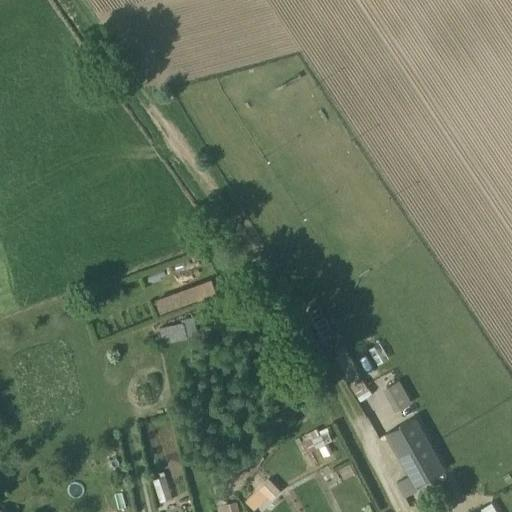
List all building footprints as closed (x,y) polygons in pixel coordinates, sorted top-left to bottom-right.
[(209,262),(178,276),(182,286),(154,298),(162,315),(221,289),(209,262)] [(357,399),(359,402),(368,397),(366,394),(368,393),(361,379),(359,380),(358,378),(359,377),(349,358),(348,358),(342,348),(333,352),(342,370),(348,381),(347,382),(356,399),(357,399)] [(400,409),(410,404),(397,382),(382,391),(391,408),(398,405),(400,409)] [(443,471),(414,417),(383,435),(407,477),(395,484),(402,499),(416,491),(414,487),(443,471)] [(328,437),(332,435),(328,427),(317,432),(315,429),(294,439),(302,455),(316,449),(321,460),(331,455),(326,444),(330,441),(328,437)] [(170,499),(163,476),(150,481),(158,503),(170,499)] [(269,499),(278,490),(267,480),(245,502),(253,510),(267,497),(269,499)] [(237,511),(235,502),(220,506),(221,511),(237,511)] [(494,511),(490,503),(474,511),(494,511)]
